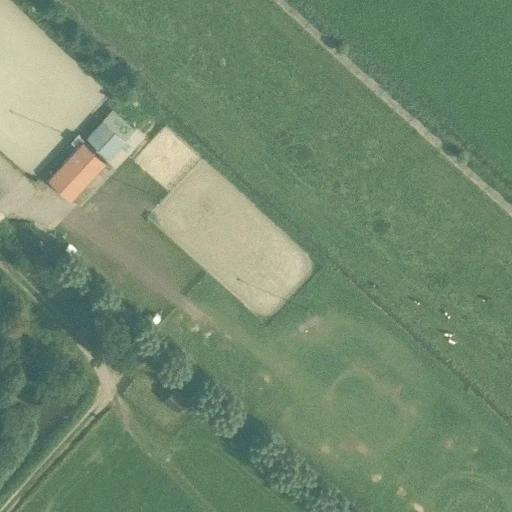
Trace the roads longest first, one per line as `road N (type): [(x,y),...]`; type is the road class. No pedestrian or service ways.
road 1 (track): [(0,257),(107,354),(111,387),(0,511)]
road 2 (track): [(511,209),(285,0)]
